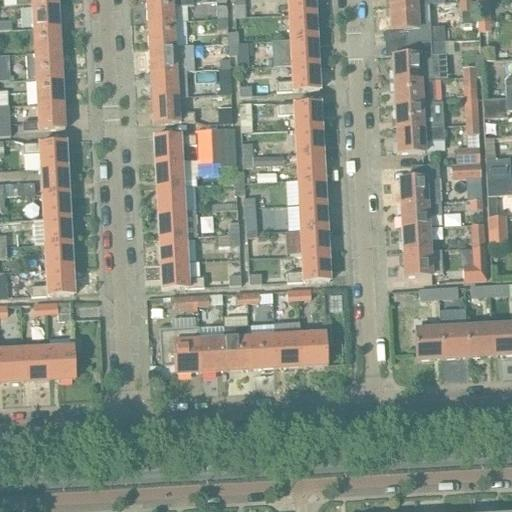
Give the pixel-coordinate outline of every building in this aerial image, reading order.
[(152,0),(146,0),(147,26),(173,25),(173,10),(191,9),(191,6),(225,4),(214,4),(213,0),(152,0)] [(286,0),(287,17),(315,16),(313,0),(286,0)] [(471,4),(459,4),(460,14),(461,14),(471,14),(471,4)] [(58,5),(31,6),(33,32),(59,30),(58,5)] [(429,6),(389,8),(391,33),(405,32),(405,46),(445,44),(444,29),(418,30),(417,7),(429,6)] [(226,20),(225,8),(215,9),(215,21),(226,20)] [(471,14),(461,14),(462,26),(473,26),(473,14),(471,14)] [(478,25),(490,24),(489,14),(477,15),(478,25)] [(315,16),(287,17),(289,43),(316,42),(315,16)] [(221,20),(215,21),(216,32),(226,31),(226,20),(221,20)] [(0,32),(12,32),(11,22),(0,22),(0,32)] [(188,48),(186,24),(173,25),(147,26),(148,51),(188,48)] [(490,24),(478,25),(479,33),(491,32),(490,24)] [(59,30),(33,32),(34,56),(26,57),(60,55),(59,30)] [(238,46),(237,35),(227,35),(227,46),(238,46)] [(289,43),(290,69),(317,67),(316,42),(289,43)] [(445,44),(405,46),(406,58),(392,59),(393,83),(433,82),(431,58),(445,57),(445,44)] [(227,46),(228,57),(239,56),(238,46),(227,46)] [(150,76),(192,74),(191,48),(188,48),(148,51),(150,76)] [(62,81),(60,55),(26,57),(27,82),(62,81)] [(228,72),(228,61),(217,61),(218,72),(228,72)] [(319,93),(317,67),(290,69),(291,85),(275,85),(276,95),(319,93)] [(463,69),(463,80),(469,80),(475,80),(475,79),(480,79),(479,68),(463,69)] [(218,72),(218,85),(229,84),(228,72),(218,72)] [(150,76),(151,102),(178,100),(176,75),(192,74),(150,76)] [(511,101),(511,76),(510,77),(503,85),(504,102),(506,102),(511,101)] [(476,104),(475,80),(463,80),(465,104),(476,104)] [(62,81),(27,82),(27,83),(35,82),(37,107),(63,106),(62,81)] [(433,82),(393,83),(395,108),(434,106),(433,82)] [(252,99),(251,89),(239,90),(239,100),(252,99)] [(178,117),(178,100),(151,102),(153,127),(193,125),(193,116),(178,117)] [(508,120),(507,114),(506,102),(504,102),(482,103),(483,121),(508,120)] [(466,128),(478,127),(476,104),(465,104),(466,128)] [(292,116),(293,133),(321,131),(319,105),(276,108),(277,117),(292,116)] [(63,106),(37,107),(38,123),(22,124),(22,134),(38,133),(64,132),(63,106)] [(252,135),(251,106),(239,106),(239,112),(241,135),(252,135)] [(443,129),(442,106),(434,106),(422,107),(395,108),(396,131),(443,129)] [(8,109),(0,109),(0,139),(10,139),(8,109)] [(231,110),(218,110),(219,127),(232,127),(231,110)] [(478,127),(466,128),(466,138),(478,138),(478,127)] [(443,129),(396,131),(397,156),(424,155),(424,144),(444,143),(443,129)] [(322,156),(321,131),(293,133),(295,158),(322,156)] [(233,143),(232,132),(217,132),(218,143),(233,143)] [(153,140),(154,165),(180,164),(179,149),(195,148),(194,137),(173,138),(153,140)] [(483,143),(485,181),(510,179),(509,161),(495,161),(494,142),(483,143)] [(40,171),(66,170),(65,144),(39,146),(23,147),(24,156),(39,156),(40,171)] [(242,161),(252,160),(251,145),(241,146),(242,161)] [(480,165),(479,152),(456,153),(457,167),(480,165)] [(296,183),(323,182),(322,156),(295,158),(296,183)] [(283,159),(252,160),(242,161),(243,169),(284,167),(283,159)] [(181,189),(180,164),(154,165),(156,191),(181,189)] [(480,182),(479,166),(451,167),(451,183),(480,182)] [(400,207),(440,205),(441,205),(438,168),(411,169),(412,182),(399,182),(400,207)] [(41,197),(68,195),(66,170),(40,171),(41,197)] [(243,186),(244,186),(243,173),(235,174),(236,185),(243,185),(243,186)] [(487,220),(497,220),(496,199),(511,198),(510,179),(485,181),(487,220)] [(298,209),(325,207),(323,182),(296,183),(298,209)] [(0,199),(34,197),(34,185),(0,187),(0,199)] [(243,186),(233,186),(234,198),(244,198),(243,186)] [(157,216),(183,215),(181,189),(156,191),(157,216)] [(43,222),(69,221),(68,195),(41,197),(43,222)] [(245,212),(255,211),(254,201),(244,202),(245,212)] [(482,213),(482,203),(470,204),(470,214),(482,213)] [(400,207),(401,232),(428,230),(427,219),(441,218),(440,205),(400,207)] [(299,234),(326,232),(325,207),(298,209),(299,234)] [(256,228),(255,211),(245,212),(246,229),(256,228)] [(197,239),(195,214),(183,215),(157,216),(159,241),(184,240),(197,239)] [(507,246),(506,219),(497,220),(487,220),(489,247),(507,246)] [(70,246),(69,221),(43,222),(44,247),(70,246)] [(228,237),(238,237),(238,225),(228,226),(228,237)] [(473,252),(484,252),(483,227),(463,229),(464,242),(472,242),(473,252)] [(246,229),(246,237),(247,241),(257,240),(256,236),(256,228),(246,229)] [(403,255),(429,254),(428,230),(401,232),(403,255)] [(328,258),(326,232),(299,234),(285,235),(286,256),(300,256),(300,259),(328,258)] [(239,248),(238,237),(228,237),(228,238),(217,238),(218,250),(229,249),(239,248)] [(160,267),(186,265),(184,240),(159,241),(160,267)] [(46,273),(72,271),(70,246),(44,247),(46,273)] [(486,283),(484,252),(473,252),(473,269),(462,269),(463,284),(486,283)] [(441,267),(440,254),(429,254),(403,255),(404,280),(430,278),(430,267),(441,267)] [(275,277),(276,286),(329,283),(328,258),(300,259),(301,275),(275,277)] [(186,265),(160,267),(161,292),(202,290),(202,281),(186,282),(186,265)] [(73,297),(72,271),(46,273),(46,289),(31,289),(31,299),(47,298),(47,299),(73,297)] [(261,277),(249,277),(249,288),(261,287),(261,277)] [(229,289),(241,288),(240,278),(228,278),(229,289)] [(508,286),(489,287),(489,300),(509,298),(508,286)] [(470,301),(489,300),(489,287),(469,288),(470,301)] [(438,290),(438,303),(458,301),(457,289),(438,290)] [(419,304),(438,303),(438,290),(418,292),(419,304)] [(287,304),(298,304),(297,292),(286,293),(287,304)] [(297,292),(298,304),(311,303),(310,292),(297,292)] [(259,295),(247,296),(247,306),(259,306),(259,295)] [(247,306),(247,296),(235,297),(236,307),(247,306)] [(208,298),(197,299),(197,308),(209,307),(208,298)] [(197,308),(197,299),(174,300),(174,307),(174,308),(174,311),(179,311),(179,314),(197,313),(196,308),(197,308)] [(45,306),(46,317),(57,317),(58,323),(71,322),(70,305),(45,306)] [(34,318),(46,317),(45,306),(33,307),(34,318)] [(407,309),(392,310),(392,323),(407,322),(407,309)] [(246,318),(223,320),(223,331),(226,373),(251,372),(249,329),(247,329),(246,318)] [(194,320),(170,321),(171,332),(159,332),(161,369),(174,368),(174,376),(200,375),(199,343),(198,332),(198,330),(195,331),(194,320)] [(442,361),(439,320),(413,321),(416,363),(442,361)] [(439,320),(442,361),(467,360),(465,329),(440,330),(440,320),(439,320)] [(511,326),(491,327),(493,359),(511,357),(511,326)] [(467,360),(493,359),(491,327),(465,329),(467,360)] [(251,372),(276,371),(274,339),(249,340),(249,329),(251,372)] [(198,332),(199,343),(200,375),(226,373),(223,331),(198,332)] [(300,338),(301,369),(327,368),(325,336),(300,338)] [(300,338),(274,339),(276,371),(301,369),(300,338)] [(73,350),(47,351),(49,383),(75,382),(73,350)] [(22,353),(24,384),(49,383),(47,351),(22,353)] [(0,385),(24,384),(22,353),(0,353),(0,385)]
